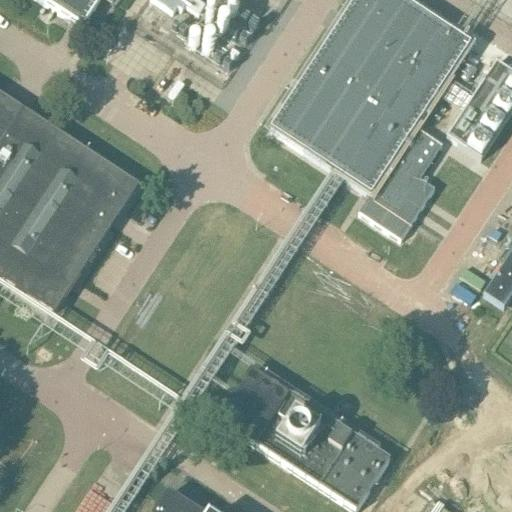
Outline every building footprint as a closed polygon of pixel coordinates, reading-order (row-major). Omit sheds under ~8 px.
[(30,0),(81,33),(102,0),(30,0)] [(198,19),(204,10),(189,0),(175,0),(174,3),(198,19)] [(392,0),(357,0),(269,135),(369,200),(357,218),(399,246),(433,194),(417,184),(439,151),(440,152),(440,151),(414,133),(468,50),(392,0)] [(511,76),(496,66),(446,142),(480,164),(511,116),(511,76)] [(136,191),(0,100),(0,282),(52,317),(136,191)] [(511,253),(482,299),(502,312),(511,297),(511,253)] [(216,425),(348,511),(357,511),(388,465),(249,374),(216,425)] [(189,511),(168,498),(167,499),(165,497),(155,511),(189,511)]
